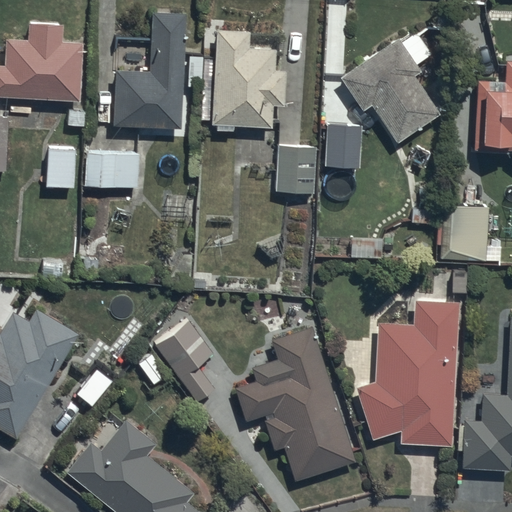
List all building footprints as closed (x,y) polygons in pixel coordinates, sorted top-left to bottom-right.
[(187,15),(152,14),(151,72),(115,71),(114,127),(184,128),(184,90),(200,90),(201,55),(186,54),(187,15)] [(5,68),(0,67),(0,96),(81,101),(81,98),(88,98),(89,83),(82,83),(84,45),(62,44),(63,26),(31,24),(30,41),(6,39),(5,68)] [(250,32),(215,30),(211,125),(214,125),(214,131),(234,132),(235,127),(272,129),(273,109),(284,109),(286,71),(276,71),(276,51),(249,49),(250,32)] [(396,40),(339,78),(363,110),(368,106),(396,143),(438,112),(412,77),(419,72),(414,65),(429,54),(416,35),(409,34),(397,42),(396,40)] [(511,62),(503,62),(503,82),(474,81),(471,153),(511,153),(511,62)] [(359,127),(325,125),(323,167),(357,169),(359,127)] [(314,145),(276,144),(275,192),(312,193),(314,145)] [(75,148),(48,147),(45,187),(73,188),(75,148)] [(461,192),(461,147),(444,147),(444,192),(461,192)] [(137,155),(85,154),(84,188),(137,189),(137,155)] [(484,262),(485,207),(439,207),(438,262),(484,262)] [(450,448),(455,304),(412,303),(411,325),(375,324),(373,382),(355,390),(372,438),(399,432),(398,446),(450,448)] [(0,430),(14,440),(81,337),(37,308),(28,322),(13,312),(0,331),(0,430)] [(511,318),(509,318),(505,395),(482,394),(480,422),(462,421),(462,424),(458,424),(456,451),(460,451),(459,468),(508,471),(509,457),(511,457),(511,318)] [(188,320),(154,346),(194,404),(214,390),(198,367),(212,355),(188,320)] [(353,463),(310,329),(269,342),(275,361),(249,369),(254,382),(233,389),(244,421),(262,415),(273,451),(284,448),(294,481),(353,463)] [(92,443),(68,471),(117,511),(200,511),(189,502),(197,494),(150,454),(157,446),(126,420),(101,450),(92,443)]
